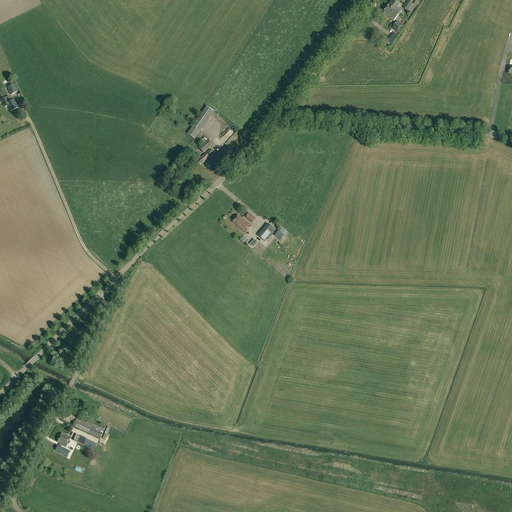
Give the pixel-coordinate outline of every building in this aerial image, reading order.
[(394,0),(392,0),(388,6),(395,11),(399,14),(402,11),(398,7),(400,4),(394,0)] [(408,0),(402,8),(407,11),(413,3),(408,0)] [(394,22),(399,15),(399,14),(395,11),(388,6),(384,11),(386,12),(384,14),(394,22)] [(403,25),(398,21),(392,29),(398,33),(404,26),(403,25)] [(14,85),(8,88),(12,95),(17,92),(14,85)] [(8,106),(11,112),(18,108),(14,100),(12,102),(9,97),(2,100),(5,107),(8,106)] [(214,112),(207,107),(188,134),(195,139),(214,112)] [(233,133),(229,138),(232,141),(237,136),(233,133)] [(199,148),(204,153),(213,145),(205,136),(201,141),(204,143),(199,148)] [(205,164),(212,173),(227,159),(219,151),(205,164)] [(197,162),(200,165),(210,156),(206,153),(197,162)] [(253,224),(256,221),(248,214),(245,217),(253,224)] [(246,234),(252,226),(244,220),(239,215),(233,222),(238,226),(238,227),(246,234)] [(267,225),(262,231),(268,236),(271,232),(270,231),(271,229),(267,225)] [(274,236),(280,241),(285,236),(279,231),(274,236)] [(79,415),(73,426),(100,440),(106,429),(79,415)] [(66,447),(71,438),(62,433),(57,442),(66,447)] [(62,445),(60,444),(59,445),(58,445),(55,450),(68,457),(70,451),(61,447),(62,445)]
